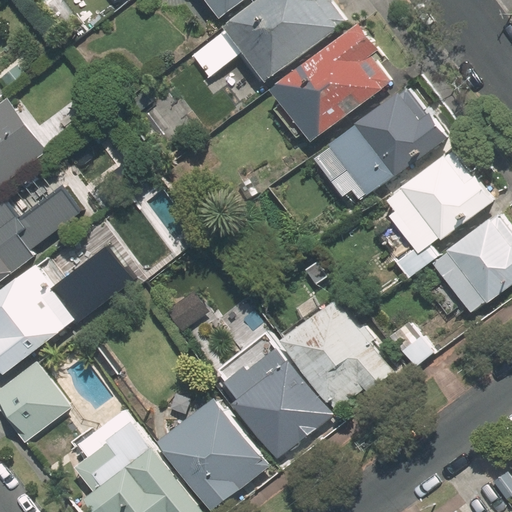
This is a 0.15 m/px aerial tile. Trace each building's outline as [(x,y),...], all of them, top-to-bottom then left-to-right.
[(263,0),(235,21),(236,23),(195,53),(212,75),(248,49),(272,81),(348,25),(342,17),(348,12),(339,0),(263,0)] [(217,0),(229,15),(249,0),(217,0)] [(370,18),(281,84),(321,139),(391,88),(385,79),(393,73),(379,54),(390,46),(370,18)] [(456,135),(414,81),(335,142),(375,192),(426,153),(428,156),(456,135)] [(0,190),(56,147),(14,92),(0,103),(0,190)] [(500,199),(458,146),(395,196),(418,226),(411,232),(425,250),(446,234),(450,239),(500,199)] [(28,214),(12,195),(0,204),(0,286),(44,252),(39,247),(87,209),(67,184),(28,214)] [(511,289),(511,211),(508,206),(438,260),(476,308),(492,296),(496,302),(511,289)] [(0,360),(10,372),(94,307),(52,252),(0,292),(0,360)] [(156,275),(139,256),(114,278),(131,298),(156,275)] [(216,309),(201,287),(170,308),(185,330),(216,309)] [(336,297),(290,330),(343,405),(371,385),(374,389),(403,369),(382,339),(387,335),(375,318),(369,323),(349,294),(339,301),(336,297)] [(275,328),(225,366),(247,396),(242,400),(282,455),(343,410),(301,354),(297,358),(275,328)] [(44,357),(0,390),(0,401),(30,441),(79,403),(44,357)] [(225,392),(165,436),(219,509),(259,479),(264,486),(284,472),(225,392)] [(96,452),(80,464),(99,488),(89,496),(101,511),(209,511),(213,509),(132,405),(87,441),(96,452)]
